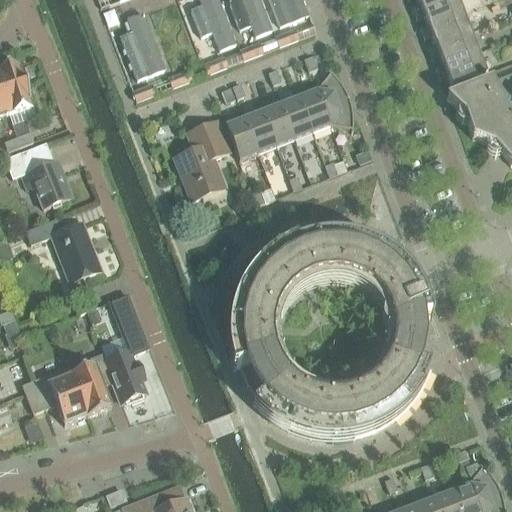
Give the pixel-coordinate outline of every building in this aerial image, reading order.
[(217,0),(200,0),(203,7),(192,11),(203,40),(214,36),(221,54),(236,48),(217,0)] [(258,0),(235,0),(229,3),(240,33),(252,29),(257,41),(272,35),(258,0)] [(269,0),(281,30),(308,19),(300,0),(269,0)] [(415,0),(419,10),(445,0),(415,0)] [(463,16),(456,0),(445,0),(419,10),(427,30),(463,16)] [(471,36),(463,16),(427,30),(435,50),(471,36)] [(143,19),(129,24),(133,34),(121,38),(138,84),(165,73),(143,19)] [(279,51),(298,44),(294,35),(275,42),(279,51)] [(479,57),(471,36),(435,50),(443,70),(479,57)] [(243,65),(262,58),(258,48),(240,56),(243,65)] [(451,92),(487,78),(479,57),(443,70),(451,92)] [(303,64),(308,76),(317,73),(312,61),(303,64)] [(208,79),(226,71),(223,62),(204,69),(208,79)] [(30,102),(22,77),(18,68),(0,74),(0,91),(9,119),(33,111),(30,102)] [(281,87),(276,75),(268,78),(272,90),(281,87)] [(172,92),(191,85),(187,76),(168,83),(172,92)] [(351,110),(349,105),(348,102),(345,97),(343,92),(340,88),(336,84),(333,80),(328,76),(327,77),(329,78),(316,95),(330,131),(351,135),(351,137),(352,138),(353,131),(353,126),(353,121),(352,116),(351,110)] [(511,77),(491,85),(446,103),(458,114),(457,115),(456,116),(456,117),(456,118),(455,120),(456,121),(456,122),(456,124),(457,125),(458,127),(460,128),(461,128),(462,129),(464,129),(466,129),(467,129),(472,143),(483,148),(485,149),(485,150),(485,151),(485,153),(485,154),(486,156),(486,157),(488,159),(489,160),(490,161),(492,161),(494,162),(495,162),(497,161),(499,161),(500,160),(501,159),(510,170),(511,170),(511,77)] [(240,89),(232,92),(236,104),(245,101),(240,89)] [(136,106),(155,99),(151,90),(133,97),(136,106)] [(9,119),(0,91),(0,121),(8,119),(8,120),(9,119)] [(230,93),(221,96),(226,108),(234,105),(230,93)] [(330,131),(316,95),(298,102),(312,138),(330,131)] [(312,138),(298,102),(280,109),(294,145),(312,138)] [(294,145),(280,109),(262,116),(276,152),(294,145)] [(276,152),(262,116),(244,123),(258,159),(276,152)] [(258,159),(244,123),(225,130),(239,166),(258,159)] [(25,125),(12,129),(17,142),(29,138),(25,125)] [(191,207),(225,193),(213,164),(229,158),(216,127),(187,139),(193,156),(174,163),(191,207)] [(32,147),(29,138),(17,142),(17,143),(20,151),(32,147)] [(20,151),(17,143),(4,147),(8,156),(20,151)] [(62,188),(55,169),(58,167),(57,166),(53,168),(45,148),(4,164),(12,184),(21,181),(26,194),(34,191),(43,214),(72,203),(65,186),(62,188)] [(333,167),(324,171),(329,183),(337,179),(333,167)] [(297,181),(288,184),(293,197),(302,193),(297,181)] [(260,195),(251,199),(256,211),(265,207),(260,195)] [(101,276),(93,255),(89,256),(85,246),(89,245),(82,228),(61,237),(56,224),(25,237),(30,250),(51,242),(68,285),(82,279),(83,283),(101,276)] [(429,371),(428,372),(419,370),(424,351),(424,345),(422,324),(430,322),(430,324),(432,323),(431,318),(424,301),(423,299),(414,283),(412,281),(398,266),(396,265),(381,255),(379,253),(362,246),(360,246),(360,244),(352,242),(343,240),(334,240),(325,240),(316,241),(307,243),(299,245),(290,248),(282,252),(275,257),(268,262),(261,268),(255,274),(249,281),(244,289),(239,296),(236,304),(233,313),(230,321),(229,330),(228,339),(228,348),(229,357),(230,366),(233,374),(240,372),(240,373),(257,405),(253,408),(254,409),(270,424),(272,426),(287,435),(289,436),(309,443),(311,443),(329,445),(331,445),(352,443),(354,443),(371,437),(374,436),(392,426),(394,425),(407,413),(409,411),(420,394),(422,392),(428,376),(430,371),(429,371)] [(0,266),(13,262),(7,246),(0,248),(0,266)] [(127,300),(108,307),(122,342),(128,356),(130,361),(148,353),(147,350),(141,337),(127,300)] [(97,311),(93,301),(73,309),(78,319),(97,311)] [(103,323),(99,314),(87,319),(91,328),(103,323)] [(13,324),(10,315),(0,319),(0,326),(1,329),(13,324)] [(144,384),(137,367),(133,369),(130,361),(128,356),(106,365),(104,366),(112,387),(121,408),(130,405),(131,409),(144,404),(142,400),(145,399),(140,386),(144,384)] [(103,391),(112,387),(104,366),(106,365),(103,358),(68,372),(88,421),(111,412),(103,391)] [(88,421),(68,372),(33,386),(44,415),(56,410),(64,430),(86,421),(86,422),(88,421)] [(44,415),(33,386),(21,391),(33,419),(44,415)] [(464,455),(456,458),(461,471),(469,467),(464,455)] [(429,469),(420,472),(425,484),(433,481),(429,469)] [(468,489),(476,511),(504,511),(504,510),(503,505),(501,499),(500,495),(497,490),(495,485),(491,481),(488,477),(484,473),(480,470),(480,471),(482,473),(468,489)] [(393,483),(384,486),(389,498),(398,495),(393,483)] [(450,496),(455,511),(476,511),(468,489),(450,496)] [(124,505),(121,496),(107,501),(110,510),(124,505)] [(432,503),(435,511),(455,511),(450,496),(432,503)] [(189,511),(186,502),(163,511),(158,498),(122,511),(189,511)] [(414,510),(414,511),(435,511),(432,503),(414,510)]
